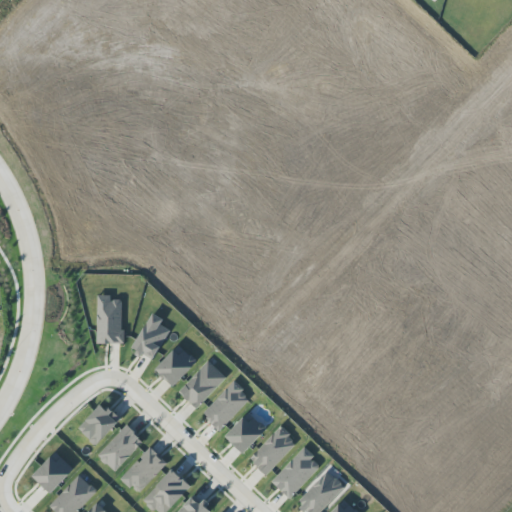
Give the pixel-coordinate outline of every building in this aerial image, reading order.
[(123,301),(111,300),(111,296),(98,295),(97,344),(122,345),(123,301)] [(171,331),(160,325),(163,320),(153,314),(131,349),(152,362),(171,331)] [(197,362),(179,345),(155,371),(174,388),(197,362)] [(226,378),(208,361),(179,393),(197,409),(226,378)] [(202,415),(220,432),(251,399),(233,382),(202,415)] [(102,403),(78,429),(96,446),(121,420),(102,403)] [(244,454),(267,429),(249,412),(225,437),(244,454)] [(144,442),(126,425),(98,456),(116,473),(144,442)] [(297,444),(280,427),(249,459),(266,476),(297,444)] [(138,495),(168,464),(150,448),(121,478),(138,495)] [(271,482),(290,499),(322,466),(303,448),(271,482)] [(33,477),(51,494),(74,470),(56,452),(33,477)] [(155,511),(166,511),(191,488),(174,470),(143,499),(155,511)] [(296,502),(306,511),(321,511),(345,487),(327,470),(296,502)] [(50,506),(55,511),(77,511),(97,492),(79,475),(50,506)] [(210,511),(212,511),(203,504),(201,505),(192,497),(178,511),(210,511)] [(356,511),(345,500),(332,511),(356,511)] [(89,511),(106,511),(97,503),(89,511)]
